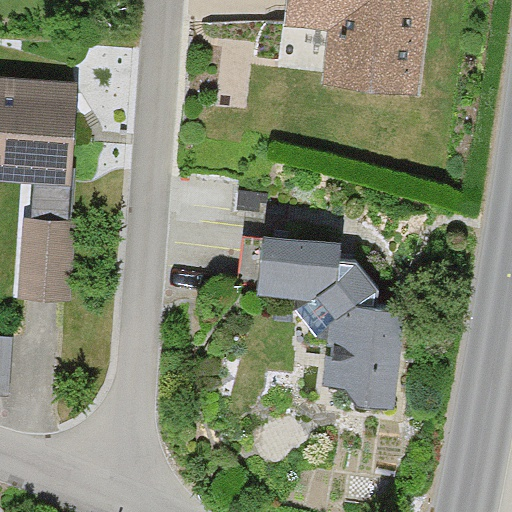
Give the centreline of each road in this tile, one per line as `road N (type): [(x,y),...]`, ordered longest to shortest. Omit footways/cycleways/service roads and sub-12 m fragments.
road 1 (residential): [(114,497),(135,390),(166,0)]
road 2 (secondary): [(467,511),(511,274)]
road 3 (residential): [(0,455),(114,497)]
